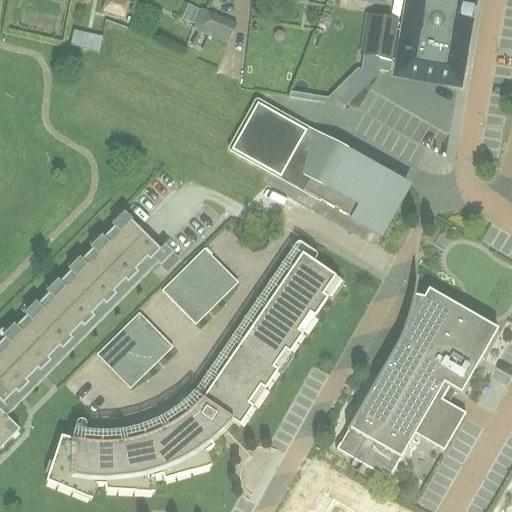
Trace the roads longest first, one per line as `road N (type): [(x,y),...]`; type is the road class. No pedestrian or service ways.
road 1 (residential): [(262,511),(418,229),(439,200),(475,192)]
road 2 (residential): [(475,192),(466,161),(493,0)]
